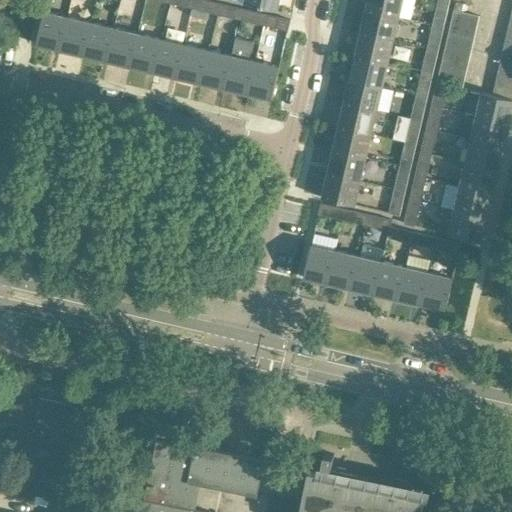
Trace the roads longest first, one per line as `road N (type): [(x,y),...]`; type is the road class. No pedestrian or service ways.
road 1 (residential): [(287,147),(0,79)]
road 2 (tertiary): [(237,360),(511,423)]
road 3 (tertiary): [(511,399),(242,336)]
road 4 (tertiary): [(242,336),(0,280)]
road 5 (tertiary): [(0,303),(237,360)]
road 6 (residential): [(242,336),(287,147)]
road 7 (residential): [(287,147),(315,44),(315,0)]
